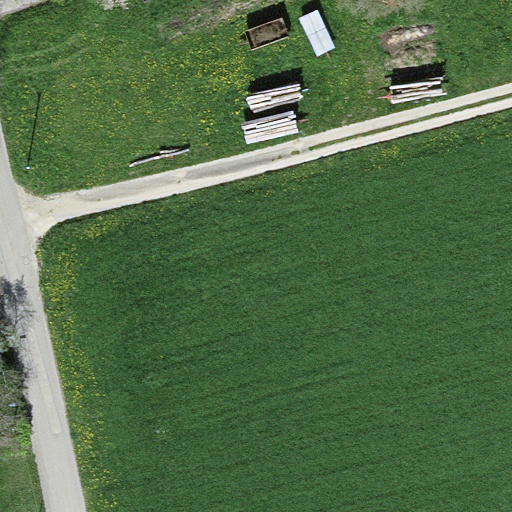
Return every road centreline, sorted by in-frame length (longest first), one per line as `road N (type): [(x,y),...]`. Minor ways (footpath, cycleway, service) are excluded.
road 1 (track): [(511,95),(0,226)]
road 2 (residential): [(0,234),(70,511)]
